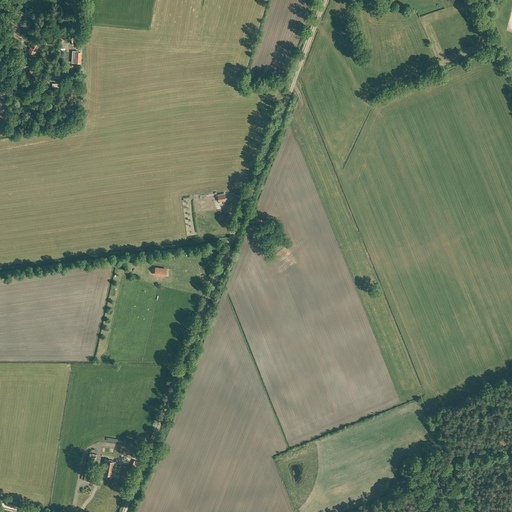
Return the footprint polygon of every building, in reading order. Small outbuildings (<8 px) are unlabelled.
[(34,56),(39,46),(32,43),(27,52),(34,56)] [(165,276),(166,268),(155,267),(154,274),(165,276)] [(87,471),(86,472),(84,480),(90,482),(92,473),(88,473),(88,471),(91,472),(92,467),(94,468),(96,458),(89,456),(87,466),(86,466),(85,471),(87,471)] [(113,475),(115,462),(104,459),(102,473),(113,475)] [(132,467),(123,466),(121,475),(130,477),(132,467)]
